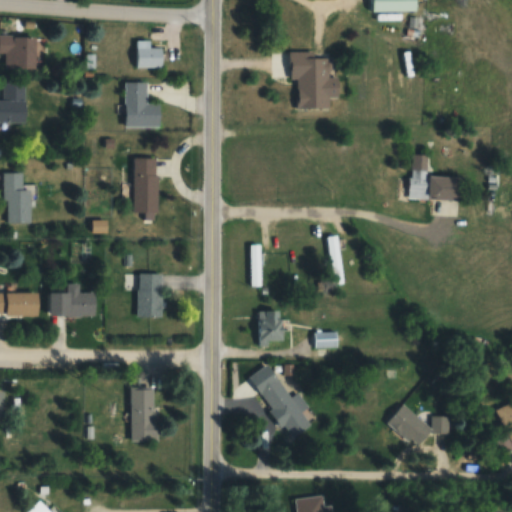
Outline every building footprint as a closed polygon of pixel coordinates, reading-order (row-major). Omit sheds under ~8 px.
[(417,10),(417,0),(370,0),(371,10),(417,10)] [(3,67),(36,67),(36,35),(0,34),(0,52),(3,53),(3,67)] [(149,47),(149,40),(135,40),(135,65),(162,65),(162,47),(149,47)] [(297,107),(328,107),(328,97),(338,97),(338,76),(328,76),(328,52),(287,52),(287,78),(297,78),(297,107)] [(159,103),(146,103),(146,80),(124,80),(124,126),(159,127),(159,103)] [(1,99),(0,99),(0,124),(25,125),(25,81),(1,81),(1,99)] [(409,153),(408,198),(463,199),(463,175),(427,174),(427,153),(409,153)] [(156,157),(132,157),(132,211),(156,211),(156,157)] [(29,187),(21,187),(21,172),(3,172),(3,222),(29,222),(29,187)] [(327,234),(328,283),(340,283),(339,233),(327,234)] [(248,284),(259,284),(259,242),(248,242),(248,284)] [(161,272),(137,271),(136,315),(160,316),(161,272)] [(0,313),(38,314),(38,291),(0,290),(0,313)] [(50,315),(94,315),(94,290),(50,290),(50,315)] [(256,309),(256,341),(281,341),(281,309),(256,309)] [(336,345),(335,332),(315,333),(316,346),(336,345)] [(289,437),(308,425),(277,377),(259,389),(289,437)] [(129,440),(154,440),(154,382),(129,382),(129,440)] [(511,402),(496,409),(511,445),(511,402)] [(386,421),(415,447),(427,432),(445,432),(445,415),(429,415),(429,424),(427,426),(400,404),(386,421)] [(328,511),(328,504),(322,505),(321,494),(293,497),(294,511),(328,511)] [(52,511),(39,498),(23,511),(52,511)]
